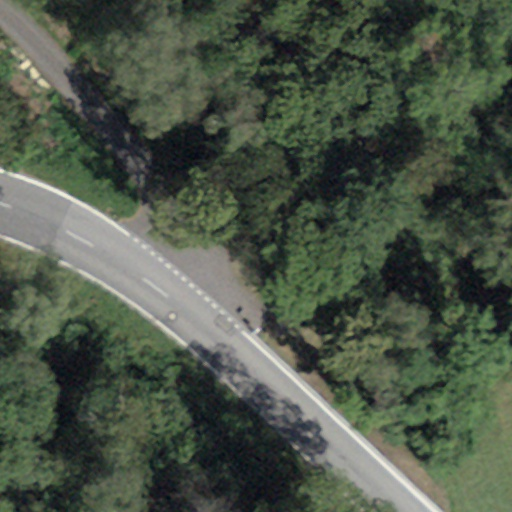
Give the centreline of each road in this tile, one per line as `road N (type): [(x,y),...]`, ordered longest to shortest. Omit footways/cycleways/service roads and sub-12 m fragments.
road 1 (residential): [(0,10),(62,71),(153,183),(181,233),(180,311)]
road 2 (tertiary): [(399,511),(180,311)]
road 3 (tertiary): [(180,311),(121,264),(0,205)]
